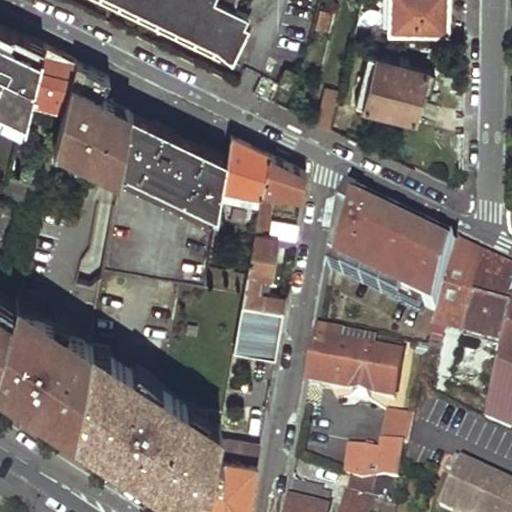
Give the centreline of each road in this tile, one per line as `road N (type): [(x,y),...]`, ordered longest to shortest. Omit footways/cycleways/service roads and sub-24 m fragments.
road 1 (residential): [(2,0),(331,159)]
road 2 (residential): [(331,159),(263,511)]
road 3 (residential): [(486,235),(494,0)]
road 4 (residential): [(331,159),(486,235)]
road 5 (secondary): [(107,511),(0,443)]
